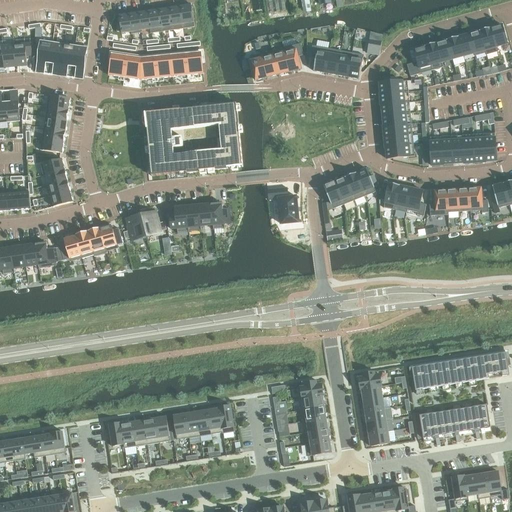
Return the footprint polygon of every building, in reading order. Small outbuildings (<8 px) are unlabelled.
[(284,0),(265,0),(267,14),(286,11),(284,0)] [(309,0),(301,0),(304,10),(307,12),(311,11),(309,0)] [(191,5),(180,6),(184,29),(195,27),(191,5)] [(180,6),(169,8),(173,30),(184,29),(180,6)] [(169,8),(158,10),(162,32),(173,30),(169,8)] [(158,10),(148,11),(150,29),(151,34),(162,32),(158,10)] [(148,11),(139,13),(141,30),(142,30),(150,29),(148,11)] [(139,13),(129,14),(131,32),(131,34),(142,33),(142,30),(141,30),(139,13)] [(120,23),(116,23),(117,32),(121,32),(122,33),(131,32),(129,14),(119,16),(120,23)] [(502,25),(491,28),(496,48),(497,48),(508,45),(502,25)] [(491,28),(480,31),(486,53),(485,53),(486,56),(486,55),(498,52),(497,48),(496,48),(491,28)] [(480,31),(469,34),(474,54),(475,56),(485,53),(486,53),(480,31)] [(469,34),(458,37),(463,57),(474,54),(469,34)] [(458,37),(447,40),(452,60),(461,58),(463,57),(458,37)] [(447,40),(436,44),(442,63),(452,60),(447,40)] [(25,41),(13,42),(13,46),(15,67),(27,66),(26,56),(32,55),(31,44),(25,45),(25,41)] [(41,41),(37,67),(45,68),(45,62),(50,63),(53,43),(52,43),(41,41)] [(53,43),(50,63),(54,63),(53,70),(60,71),(65,43),(53,41),(52,43),(53,43)] [(65,43),(60,71),(67,72),(68,66),(73,66),(76,44),(65,43)] [(76,44),(73,66),(77,67),(76,73),(83,74),(88,46),(76,44)] [(295,45),(283,48),(289,72),(301,70),(298,57),(304,56),(301,44),(295,45)] [(436,44),(425,47),(432,71),(443,68),(442,63),(436,44)] [(13,46),(3,47),(4,68),(15,67),(13,46)] [(312,46),(310,58),(316,59),(314,72),(325,74),(330,49),(318,47),(312,46)] [(412,64),(411,64),(412,70),(414,76),(420,74),(432,71),(425,47),(414,50),(417,62),(412,64)] [(283,48),(272,51),(278,75),(289,72),(283,48)] [(330,49),(325,74),(337,76),(341,51),(330,49)] [(272,51),(261,54),(267,78),(278,75),(272,51)] [(341,51),(337,76),(348,78),(352,53),(341,51)] [(112,54),(109,76),(141,80),(203,74),(201,53),(142,59),(112,54)] [(352,53),(348,78),(359,80),(364,55),(352,53)] [(261,54),(250,56),(256,80),(267,78),(261,54)] [(386,83),(380,84),(381,94),(380,94),(380,95),(408,92),(407,81),(398,82),(397,79),(391,80),(386,80),(386,83)] [(408,92),(380,95),(381,103),(381,105),(381,106),(382,106),(383,116),(410,114),(409,103),(408,92)] [(11,103),(7,103),(8,123),(20,122),(18,96),(10,96),(11,103)] [(48,96),(47,107),(69,110),(70,99),(48,96)] [(2,97),(0,97),(0,123),(8,123),(7,103),(2,103),(2,97)] [(148,144),(152,176),(243,167),(237,104),(234,105),(145,114),(147,135),(148,144)] [(47,107),(45,118),(67,121),(69,110),(47,107)] [(410,114),(383,116),(384,127),(383,127),(383,128),(383,130),(384,138),(413,135),(412,124),(410,114)] [(45,118),(44,129),(66,132),(67,121),(45,118)] [(44,129),(42,139),(64,143),(66,132),(44,129)] [(484,134),(473,135),(475,163),(483,163),(485,163),(486,163),(486,162),(497,161),(495,133),(484,134)] [(413,135),(384,138),(385,145),(385,148),(385,149),(386,149),(387,159),(415,157),(414,145),(413,135)] [(462,135),(452,136),(454,164),(464,163),(464,164),(465,164),(467,164),(475,163),(473,135),(462,135)] [(441,137),(430,138),(432,166),(440,166),(442,166),(443,165),(454,164),(452,136),(441,137)] [(42,139),(40,150),(62,154),(64,143),(42,139)] [(62,159),(41,165),(44,176),(46,175),(65,170),(62,159)] [(367,169),(356,173),(365,197),(376,192),(374,187),(378,186),(376,181),(372,182),(370,177),(367,169)] [(65,170),(46,175),(48,186),(68,181),(65,170)] [(356,173),(345,178),(355,201),(365,197),(356,173)] [(345,178),(335,182),(344,205),(355,201),(345,178)] [(48,186),(46,186),(49,197),(51,196),(70,191),(68,181),(48,186)] [(335,182),(324,186),(333,209),(344,205),(335,182)] [(381,192),(379,199),(385,201),(384,208),(395,211),(400,186),(389,184),(387,193),(381,192)] [(504,184),(492,187),(493,191),(495,197),(496,202),(498,207),(499,213),(500,213),(499,208),(510,205),(504,184)] [(400,186),(395,211),(407,213),(407,211),(412,189),(400,186)] [(287,188),(268,190),(269,200),(279,199),(281,224),(299,223),(298,212),(299,212),(298,207),(297,207),(296,197),(288,197),(287,188)] [(481,188),(469,189),(471,211),(482,211),(482,213),(489,213),(488,200),(482,201),(481,188)] [(412,189),(407,211),(418,213),(417,215),(424,217),(426,205),(421,204),(423,191),(412,189)] [(469,189),(458,190),(459,212),(471,211),(469,189)] [(29,190),(18,190),(18,193),(20,210),(31,209),(30,195),(29,190)] [(435,204),(429,204),(430,216),(449,215),(448,213),(446,190),(435,191),(435,204)] [(458,190),(446,190),(448,213),(459,212),(458,190)] [(70,191),(51,196),(54,207),(73,202),(70,191)] [(18,193),(7,194),(9,211),(20,210),(18,193)] [(7,194),(0,194),(0,211),(9,211),(7,194)] [(223,203),(211,204),(213,225),(214,229),(225,228),(225,224),(230,223),(229,209),(223,210),(223,203)] [(211,204),(199,206),(201,226),(213,225),(211,204)] [(199,206),(186,207),(189,231),(201,230),(201,226),(199,206)] [(175,213),(169,213),(171,229),(177,229),(177,232),(189,231),(186,207),(175,208),(175,213)] [(157,211),(141,215),(147,238),(162,234),(162,231),(167,230),(165,222),(160,223),(157,211)] [(128,232),(124,233),(126,241),(131,239),(131,242),(147,238),(141,215),(126,219),(128,232)] [(111,225),(100,229),(106,249),(118,245),(123,244),(119,229),(113,230),(111,225)] [(100,229),(88,232),(94,252),(94,255),(95,257),(107,254),(107,252),(106,249),(100,229)] [(342,230),(326,232),(328,242),(343,240),(342,230)] [(88,232),(76,236),(81,256),(94,252),(88,232)] [(60,248),(57,249),(60,262),(81,256),(76,236),(64,239),(66,244),(60,246),(60,248)] [(47,243),(36,245),(39,265),(39,268),(56,265),(54,249),(48,249),(47,243)] [(36,245),(23,246),(26,267),(39,265),(36,245)] [(23,246),(11,248),(14,269),(26,267),(23,246)] [(0,252),(0,254),(0,270),(3,270),(3,274),(14,273),(14,269),(11,248),(0,249),(0,252)] [(506,353),(492,355),(496,378),(510,376),(506,353)] [(492,355),(479,357),(483,380),(496,378),(492,355)] [(479,357),(466,359),(469,382),(476,381),(483,380),(479,357)] [(466,359),(452,361),(456,384),(463,383),(469,382),(466,359)] [(452,361),(439,363),(442,386),(450,385),(456,384),(452,361)] [(439,363),(425,366),(429,389),(437,387),(442,386),(439,363)] [(425,366),(412,368),(416,391),(423,389),(429,389),(425,366)] [(363,377),(359,378),(361,390),(381,387),(382,386),(380,375),(375,375),(375,372),(363,374),(363,377)] [(305,386),(298,388),(300,400),(323,396),(324,396),(322,384),(317,385),(317,382),(305,383),(305,386)] [(381,387),(361,390),(363,401),(383,398),(381,387)] [(300,400),(298,400),(300,411),(305,410),(324,407),(323,396),(300,400)] [(383,398),(363,401),(365,412),(385,409),(383,398)] [(487,405),(474,407),(477,430),(490,428),(491,428),(487,405)] [(231,406),(218,408),(218,409),(222,433),(222,434),(235,432),(233,420),(235,420),(233,409),(231,409),(231,406)] [(324,407),(305,410),(307,422),(326,418),(324,407)] [(474,407),(460,409),(464,432),(477,430),(474,407)] [(385,409),(365,412),(367,423),(386,420),(393,419),(391,408),(385,409)] [(218,409),(208,411),(212,435),(222,433),(218,409)] [(460,409),(447,411),(450,434),(464,432),(460,409)] [(208,411),(196,412),(200,437),(212,435),(208,411)] [(447,411),(433,414),(437,436),(450,434),(447,411)] [(196,412),(185,414),(189,438),(200,437),(196,412)] [(185,414),(173,416),(177,440),(189,438),(185,414)] [(433,414),(420,416),(420,417),(421,422),(421,426),(422,430),(423,434),(423,438),(423,439),(424,439),(437,436),(433,414)] [(167,417),(155,419),(159,443),(171,441),(167,417)] [(307,422),(304,422),(306,433),(328,430),(326,418),(307,422)] [(155,419),(143,421),(147,445),(159,443),(155,419)] [(386,420),(367,423),(369,435),(388,432),(386,420)] [(143,421),(132,423),(136,447),(147,445),(143,421)] [(109,429),(107,429),(109,440),(111,440),(112,447),(124,445),(125,445),(122,424),(121,423),(109,425),(109,429)] [(132,423),(122,424),(125,445),(124,445),(124,449),(136,447),(132,423)] [(328,430),(306,433),(308,444),(330,441),(328,430)] [(388,432),(369,435),(371,447),(390,443),(390,441),(395,440),(394,431),(388,432)] [(63,432),(51,433),(51,434),(55,455),(66,453),(63,432)] [(51,434),(41,436),(45,457),(55,455),(51,434)] [(41,436),(32,438),(34,453),(35,458),(45,457),(41,436)] [(32,438),(23,439),(25,455),(34,453),(32,438)] [(23,439),(12,441),(15,461),(26,459),(25,455),(23,439)] [(12,441),(2,442),(6,463),(15,461),(12,441)] [(308,444),(305,445),(307,457),(332,453),(330,441),(308,444)] [(487,473),(486,474),(490,497),(491,497),(502,495),(498,472),(491,473),(487,473)] [(476,475),(475,475),(478,494),(479,499),(490,497),(486,474),(485,474),(482,474),(476,475)] [(465,477),(464,477),(467,496),(478,494),(475,475),(468,476),(465,477)] [(452,482),(450,482),(452,493),(454,492),(455,502),(467,500),(467,496),(464,477),(463,476),(462,476),(459,477),(452,478),(452,482)] [(394,490),(393,490),(393,491),(397,511),(408,509),(407,502),(410,502),(408,491),(406,491),(405,488),(398,489),(394,490)] [(389,491),(382,493),(385,511),(396,511),(397,511),(393,491),(392,491),(389,491)] [(75,511),(73,493),(62,495),(64,511),(75,511)] [(372,494),(371,494),(373,511),(385,511),(382,493),(376,494),(372,494)] [(366,495),(360,496),(362,511),(373,511),(371,494),(370,495),(366,495)] [(64,511),(62,495),(52,496),(54,511),(64,511)] [(349,506),(343,507),(343,511),(362,511),(360,496),(359,495),(358,495),(355,496),(348,497),(349,506)] [(54,511),(52,496),(42,498),(43,511),(54,511)] [(43,511),(42,498),(32,500),(33,511),(43,511)] [(33,511),(32,500),(21,501),(23,511),(33,511)] [(327,500),(314,502),(315,511),(335,511),(334,508),(328,509),(327,500)] [(23,511),(21,501),(11,503),(12,511),(23,511)] [(303,511),(315,511),(314,502),(302,504),(303,511)] [(12,511),(11,503),(1,504),(2,511),(12,511)]
